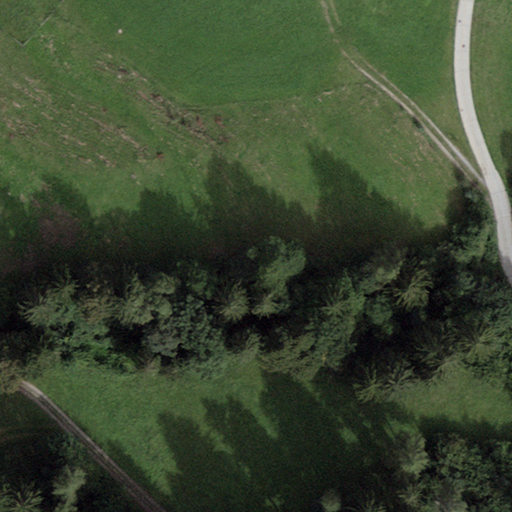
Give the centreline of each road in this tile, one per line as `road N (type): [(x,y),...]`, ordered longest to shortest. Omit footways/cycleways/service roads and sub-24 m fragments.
road 1 (unclassified): [(511,267),(503,254),(496,188),(468,111),(465,0)]
road 2 (track): [(0,360),(37,372),(132,483),(175,511)]
